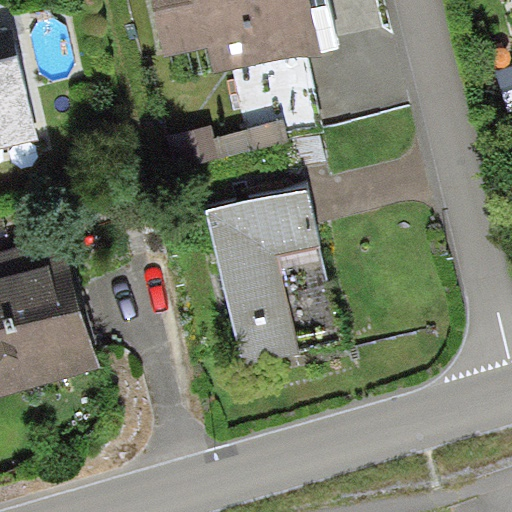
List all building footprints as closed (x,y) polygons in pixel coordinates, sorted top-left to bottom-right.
[(155,0),(166,44),(208,34),(215,61),(323,35),(314,0),(155,0)] [(17,34),(0,37),(0,140),(39,132),(17,34)] [(511,59),(496,64),(508,106),(511,105),(511,59)] [(216,130),(220,152),(290,132),(285,111),(216,130)] [(214,117),(173,125),(180,159),(220,152),(216,130),(214,117)] [(321,229),(306,170),(240,186),(205,195),(245,352),(302,338),(277,240),(321,229)] [(13,256),(0,259),(0,386),(101,357),(67,240),(13,256)]
